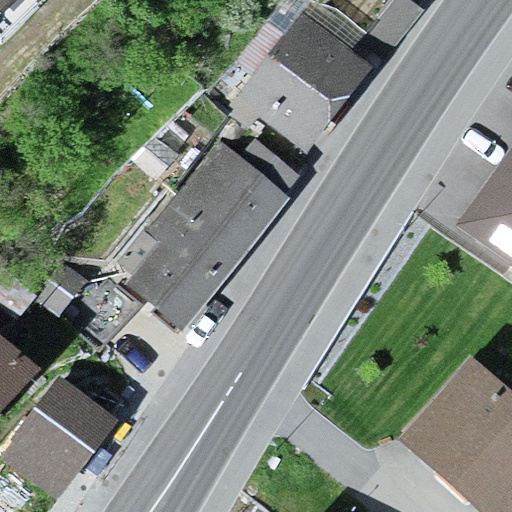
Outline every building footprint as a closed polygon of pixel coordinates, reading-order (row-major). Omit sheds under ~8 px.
[(0,0),(0,36),(37,0),(0,0)] [(367,68),(299,17),(226,113),(253,134),(267,115),(307,146),(367,68)] [(511,149),(458,227),(511,264),(511,149)] [(283,198),(223,154),(124,287),(184,332),(283,198)] [(0,415),(38,373),(0,338),(0,415)] [(511,511),(511,400),(472,365),(403,443),(483,511),(511,511)] [(113,420),(61,382),(3,461),(55,499),(113,420)]
